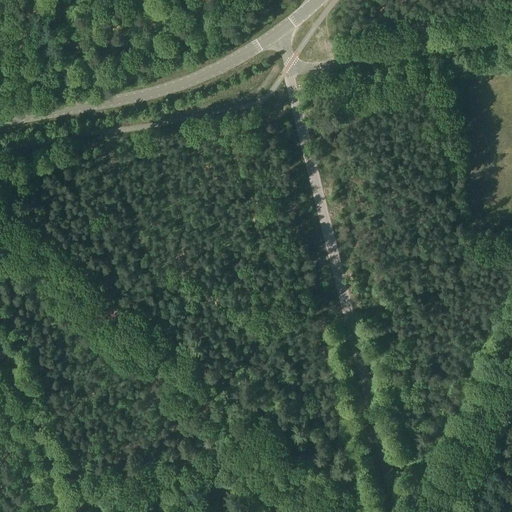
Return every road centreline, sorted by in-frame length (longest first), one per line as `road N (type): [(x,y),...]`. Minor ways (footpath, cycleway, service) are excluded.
road 1 (tertiary): [(0,120),(148,93),(222,66),(276,34)]
road 2 (unclassified): [(276,34),(306,68),(511,38)]
